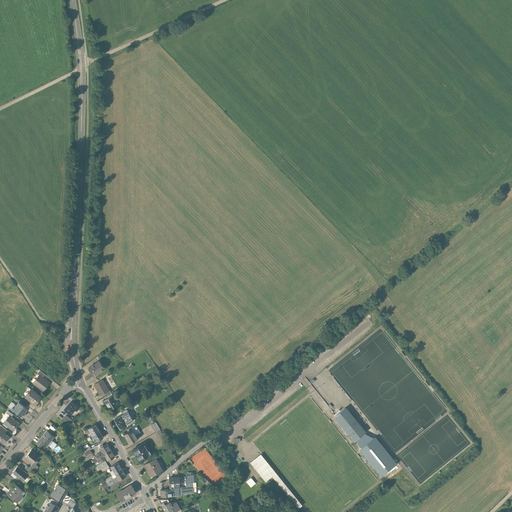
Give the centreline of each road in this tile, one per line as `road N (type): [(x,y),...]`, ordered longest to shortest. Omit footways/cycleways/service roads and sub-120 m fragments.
road 1 (tertiary): [(71,0),(81,91),(71,327)]
road 2 (track): [(80,68),(224,0)]
road 3 (tertiary): [(77,376),(145,499)]
road 4 (residential): [(0,470),(77,376)]
